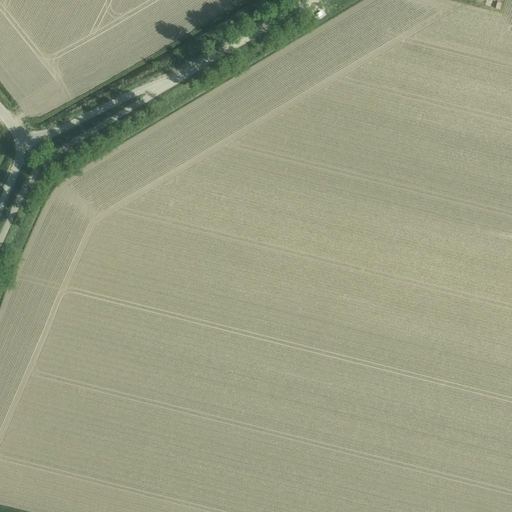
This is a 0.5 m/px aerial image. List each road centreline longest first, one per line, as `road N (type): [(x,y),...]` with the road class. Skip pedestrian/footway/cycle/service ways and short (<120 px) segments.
road 1 (unclassified): [(0,239),(36,169),(165,85)]
road 2 (unclassified): [(165,85),(314,0)]
road 3 (unclassified): [(165,85),(25,142)]
